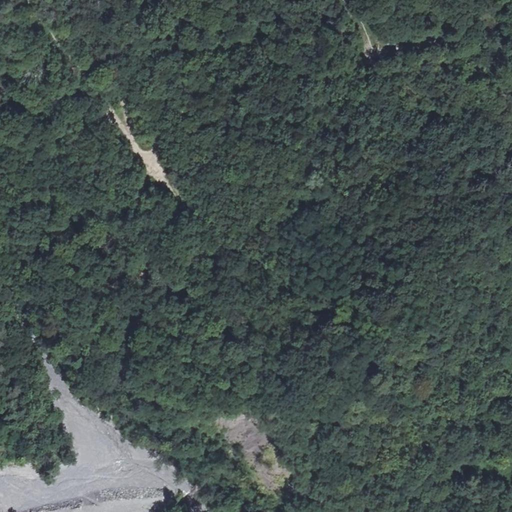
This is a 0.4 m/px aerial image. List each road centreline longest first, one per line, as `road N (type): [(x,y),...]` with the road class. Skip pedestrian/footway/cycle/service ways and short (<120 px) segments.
road 1 (track): [(115,120),(146,160),(173,71),(205,43),(234,44),(321,73),(511,21)]
road 2 (track): [(147,0),(134,81),(115,120)]
